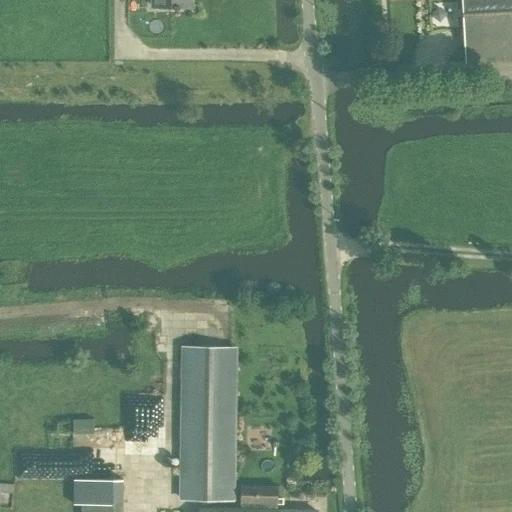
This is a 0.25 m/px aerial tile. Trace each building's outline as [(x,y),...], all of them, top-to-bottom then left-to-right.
[(153,0),(153,6),(175,6),(175,8),(179,8),(179,6),(187,6),(187,0),(153,0)] [(511,0),(462,0),(465,62),(511,59),(511,0)] [(230,501),(232,346),(186,346),(184,500),(230,501)] [(123,511),(123,479),(73,479),(73,503),(81,503),(81,511),(123,511)] [(0,492),(13,493),(13,485),(0,483),(0,492)] [(276,510),(278,486),(241,485),(240,509),(200,508),(200,511),(315,511),(316,510),(276,510)]
